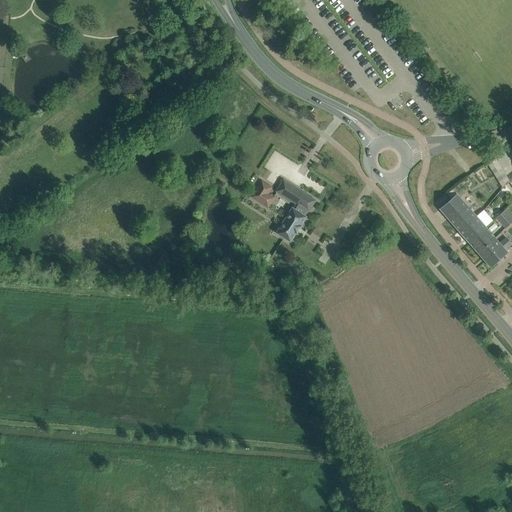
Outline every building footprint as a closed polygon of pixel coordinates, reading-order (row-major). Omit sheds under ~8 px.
[(276,196),(270,193),(273,186),(261,179),(250,197),(268,208),(276,196)] [(316,200),(306,194),(284,180),(276,191),(296,204),(294,208),(292,207),(276,233),(290,242),(296,234),(297,234),(302,226),(301,225),(307,217),(305,216),(307,211),(308,212),(316,200)] [(476,217),(464,202),(457,194),(440,209),(459,232),(476,217)] [(476,217),(459,232),(460,233),(469,243),(486,228),(493,222),(484,210),(476,217)] [(511,218),(505,211),(496,218),(505,228),(506,228),(511,222),(511,218)] [(484,261),(490,255),(484,248),(495,238),(486,228),(469,243),(484,261)] [(500,244),(497,241),(495,238),(484,248),(490,255),(484,261),(490,267),(498,261),(508,252),(505,250),(511,244),(506,238),(500,244)]
